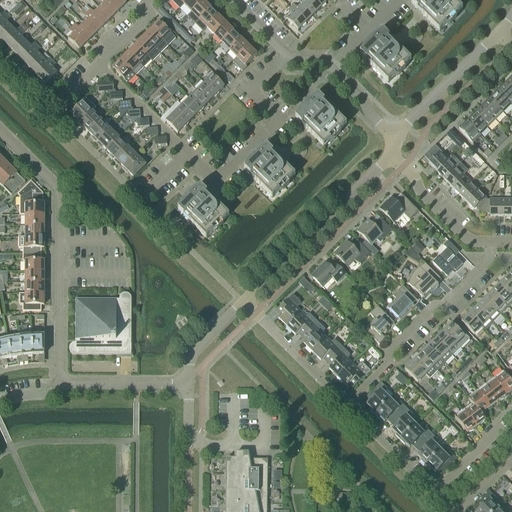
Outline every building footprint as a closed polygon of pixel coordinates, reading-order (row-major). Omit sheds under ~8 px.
[(55,10),(62,2),(59,0),(57,0),(51,6),(55,10)] [(110,20),(117,12),(105,0),(99,0),(103,4),(99,9),(110,20)] [(105,0),(117,12),(126,4),(121,0),(105,0)] [(184,5),(188,0),(172,0),(171,1),(179,9),(183,5),(184,5)] [(191,13),(203,1),(201,0),(188,0),(184,5),(191,13)] [(306,0),(302,4),(313,15),(321,8),(313,0),(306,0)] [(411,4),(414,7),(439,33),(462,10),(452,0),(413,0),(411,3),(411,4)] [(203,1),(191,13),(199,20),(210,9),(203,1)] [(25,8),(20,2),(15,7),(21,12),(25,8)] [(291,8),(306,23),(313,15),(302,4),(297,9),(294,5),(291,8)] [(62,8),(57,13),(61,17),(66,12),(62,8)] [(298,31),(306,23),(291,8),(288,11),(291,15),(286,20),(298,31)] [(102,28),(110,20),(99,9),(94,13),(90,9),(90,10),(87,12),(102,28)] [(202,32),(206,28),(218,16),(210,9),(199,20),(195,25),(202,32)] [(40,15),(45,19),(49,15),(45,10),(40,15)] [(95,35),(102,28),(87,12),(84,15),(88,19),(83,24),(95,35)] [(0,37),(10,27),(6,22),(10,19),(7,16),(0,22),(0,37)] [(214,36),(226,24),(218,16),(206,28),(214,36)] [(170,18),(167,22),(174,29),(181,22),(177,18),(174,22),(170,18)] [(151,30),(163,42),(167,47),(175,39),(171,34),(159,22),(151,30)] [(87,43),(95,35),(83,24),(79,29),(75,25),(72,28),(87,43)] [(222,43),(233,32),(226,24),(214,36),(222,43)] [(182,37),(185,34),(182,30),(178,26),(175,30),(182,37)] [(0,39),(7,46),(22,31),(19,28),(15,32),(10,27),(0,37),(0,39)] [(79,51),(87,43),(72,28),(69,31),(73,34),(68,39),(79,51)] [(143,38),(155,50),(160,55),(167,47),(163,42),(151,30),(143,38)] [(14,54),(26,42),(21,38),(25,34),(22,31),(7,46),(14,54)] [(229,51),(241,39),(233,32),(222,43),(229,51)] [(359,55),(373,69),(388,84),(411,61),(382,32),(382,33),(375,37),(369,42),(364,48),(360,54),(359,55)] [(136,46),(147,57),(151,61),(152,62),(160,55),(155,50),(143,38),(136,46)] [(237,59),(249,47),(241,39),(229,51),(237,59)] [(22,61),(37,46),(34,43),(30,47),(26,42),(14,54),(22,61)] [(30,69),(41,58),(36,53),(40,49),(37,46),(22,61),(30,69)] [(128,53),(143,69),(151,61),(147,57),(136,46),(128,53)] [(247,68),(245,66),(257,55),(249,47),(237,59),(233,63),(242,72),(247,68)] [(183,56),(180,60),(183,63),(193,53),(189,49),(183,55),(183,56)] [(120,61),(136,76),(143,69),(128,53),(120,61)] [(196,56),(186,66),(190,69),(192,71),(201,62),(196,56)] [(37,77),(52,62),(49,59),(45,62),(41,58),(30,69),(37,77)] [(127,84),(136,76),(120,61),(112,69),(127,84)] [(52,62),(37,77),(45,85),(56,73),(51,68),(55,64),(52,62)] [(220,75),(224,79),(230,85),(234,80),(228,74),(227,75),(224,72),(220,75)] [(204,84),(216,95),(224,87),(212,76),(204,84)] [(110,94),(115,93),(115,91),(113,91),(113,84),(101,85),(102,92),(106,92),(106,95),(108,96),(110,94)] [(197,91),(208,103),(216,95),(204,84),(197,91)] [(511,105),(511,103),(511,91),(505,84),(497,92),(511,105)] [(140,96),(145,101),(153,93),(149,90),(148,91),(147,90),(140,96)] [(189,99),(201,111),(208,103),(197,91),(189,99)] [(503,113),(511,105),(497,92),(490,100),(503,113)] [(115,93),(110,94),(111,101),(122,100),(122,93),(115,93)] [(295,119),(298,122),(323,148),(346,125),(318,97),(317,97),(310,101),(305,106),(300,112),(295,119)] [(74,122),(78,126),(92,112),(95,108),(86,99),(83,103),(82,102),(70,115),(76,120),(74,122)] [(193,118),(201,111),(189,99),(181,107),(193,118)] [(495,120),(503,113),(490,100),(482,107),(495,120)] [(120,110),(127,109),(127,111),(128,111),(131,111),(131,102),(119,103),(120,110)] [(193,118),(181,107),(177,103),(170,110),(185,126),(193,118)] [(488,128),(495,120),(482,107),(474,115),(488,128)] [(177,134),(185,126),(170,110),(160,120),(164,124),(166,122),(177,134)] [(131,111),(128,111),(128,119),(140,118),(139,111),(131,111)] [(92,112),(78,126),(81,130),(83,128),(88,133),(101,121),(92,112)] [(480,136),(488,128),(474,115),(467,122),(480,136)] [(149,127),(148,119),(140,120),(137,120),(137,128),(149,127)] [(101,121),(88,133),(94,138),(92,140),(95,144),(110,130),(101,121)] [(472,144),(480,136),(467,122),(459,130),(472,144)] [(146,137),(158,136),(157,128),(146,129),(146,137)] [(106,151),(118,139),(110,130),(95,144),(99,148),(101,146),(106,151)] [(499,139),(503,143),(507,139),(503,135),(499,139)] [(167,145),(166,137),(154,138),(155,146),(167,145)] [(113,162),(127,148),(118,139),(106,151),(111,156),(109,158),(113,162)] [(494,144),(498,148),(503,143),(499,139),(494,144)] [(243,170),(257,184),(272,199),(295,176),(266,147),(266,148),(259,152),(253,157),(248,163),(244,170),(243,170)] [(127,148),(113,162),(117,165),(119,163),(123,168),(122,170),(122,171),(136,156),(127,148)] [(488,150),(483,155),(487,159),(492,154),(488,150)] [(428,165),(436,173),(448,161),(440,153),(428,165)] [(3,154),(0,156),(0,185),(11,197),(25,183),(13,170),(16,167),(3,154)] [(136,156),(122,171),(126,174),(128,172),(133,178),(145,166),(136,156)] [(448,161),(436,173),(444,180),(456,168),(448,161)] [(463,176),(463,175),(467,172),(459,164),(456,168),(444,180),(451,188),(463,176)] [(459,195),(471,183),(463,176),(451,188),(459,195)] [(19,216),(25,216),(45,216),(45,211),(44,211),(44,205),(42,205),(42,199),(43,199),(43,194),(31,182),(17,195),(19,197),(19,216)] [(466,203),(478,191),(471,183),(459,195),(466,203)] [(229,217),(214,201),(200,188),(200,189),(194,192),(190,195),(185,200),(181,205),(178,210),(177,211),(206,239),(229,217)] [(475,208),(486,198),(478,191),(466,203),(474,211),(476,209),(475,208)] [(410,220),(418,212),(402,195),(395,202),(391,197),(388,199),(389,200),(379,209),(393,224),(403,214),(410,220)] [(500,217),(501,200),(489,200),(487,200),(486,199),(486,198),(475,208),(476,209),(481,214),(489,214),(489,217),(500,217)] [(511,217),(511,200),(501,200),(500,217),(511,217)] [(6,204),(0,206),(0,214),(9,210),(6,204)] [(45,221),(45,216),(25,216),(25,227),(44,227),(44,221),(45,221)] [(366,242),(371,246),(376,240),(380,244),(392,231),(379,218),(373,225),(368,221),(357,232),(366,242)] [(25,227),(25,238),(45,238),(45,233),(44,233),(44,227),(25,227)] [(18,249),(23,249),(23,255),(38,255),(38,249),(44,249),(44,242),(45,238),(25,238),(18,238),(18,249)] [(360,265),(371,255),(366,250),(362,246),(357,241),(351,247),(346,242),(334,254),(347,268),(354,261),(360,265)] [(440,255),(432,263),(447,277),(454,270),(455,272),(462,265),(455,257),(459,253),(448,241),(443,246),(446,250),(440,256),(440,255)] [(366,242),(362,246),(366,250),(371,246),(366,242)] [(418,243),(412,249),(417,255),(423,249),(418,243)] [(38,262),(38,255),(23,255),(22,262),(25,262),(25,273),(44,273),(44,268),(44,262),(38,262)] [(311,277),(322,288),(331,278),(336,283),(345,275),(336,266),(332,270),(325,263),(311,277)] [(410,279),(409,283),(408,284),(423,299),(432,290),(433,291),(438,286),(436,284),(440,279),(425,264),(423,266),(420,267),(416,270),(414,273),(412,276),(410,279)] [(44,277),(44,273),(25,273),(25,284),(44,284),(44,277)] [(511,281),(507,276),(500,284),(511,296),(511,281)] [(298,284),(303,289),(308,284),(303,279),(298,284)] [(43,290),(44,284),(25,284),(25,294),(44,295),(44,290),(43,290)] [(508,308),(511,304),(511,296),(500,284),(492,292),(505,304),(508,308)] [(408,293),(402,287),(392,296),(395,300),(387,308),(401,322),(412,310),(409,308),(412,305),(404,297),(408,293)] [(501,316),(508,308),(505,304),(492,292),(484,299),(497,312),(501,316)] [(44,295),(25,294),(19,294),(19,305),(22,305),(22,312),(38,312),(38,306),(43,306),(43,299),(44,299),(44,295)] [(75,300),(75,340),(75,344),(74,344),(73,344),(72,345),(71,345),(70,346),(70,347),(69,348),(69,349),(69,350),(69,351),(69,352),(70,353),(70,354),(71,354),(72,355),(73,355),(74,356),(75,356),(131,356),(131,300),(131,299),(131,298),(130,297),(130,296),(129,295),(128,295),(127,294),(126,294),(125,294),(124,294),(123,294),(122,295),(121,295),(120,296),(120,297),(119,298),(119,299),(119,300),(75,300)] [(286,327),(303,311),(302,311),(300,313),(296,308),(301,303),(293,295),(277,310),(282,314),(278,318),(286,327)] [(327,302),(323,298),(318,303),(322,307),(327,302)] [(493,323),(501,316),(497,312),(484,299),(477,307),(489,320),(493,323)] [(371,331),(368,334),(379,345),(385,339),(382,335),(394,323),(377,307),(369,315),(375,321),(369,327),(371,329),(370,330),(371,331)] [(485,331),(493,323),(489,320),(477,307),(469,314),(482,327),(485,331)] [(303,336),(317,322),(309,314),(307,315),(303,311),(286,327),(295,336),(299,332),(303,336)] [(485,331),(482,327),(469,314),(461,323),(474,335),(482,327),(485,331)] [(312,353),(326,339),(321,334),(325,330),(317,322),(303,336),(307,340),(303,344),(312,353)] [(456,345),(460,349),(470,340),(458,328),(457,329),(451,324),(443,332),(456,345)] [(452,357),(460,349),(456,345),(443,332),(435,340),(452,357)] [(33,356),(31,337),(31,334),(19,335),(19,338),(23,361),(28,360),(27,357),(33,356)] [(31,337),(33,356),(38,356),(38,360),(44,360),(44,336),(31,337)] [(17,362),(23,361),(19,338),(7,340),(11,359),(17,358),(17,362)] [(328,361),(342,348),(334,340),(330,343),(326,339),(312,353),(321,361),(324,357),(328,361)] [(6,360),(11,359),(7,340),(0,341),(0,358),(2,365),(7,364),(6,360)] [(445,364),(452,357),(435,340),(428,347),(445,364)] [(420,355),(433,368),(437,372),(445,364),(428,347),(420,355)] [(337,378),(351,364),(347,359),(350,356),(342,348),(328,361),(332,365),(328,369),(337,378)] [(412,362),(425,375),(429,379),(437,372),(433,368),(420,355),(412,362)] [(417,383),(425,375),(412,362),(404,370),(417,383)] [(350,383),(354,387),(370,371),(362,363),(356,369),(351,364),(337,378),(346,387),(350,383)] [(494,379),(506,395),(511,391),(511,380),(506,373),(505,374),(503,372),(494,379)] [(485,385),(497,402),(506,395),(494,379),(485,385)] [(374,415),(389,400),(383,393),(387,389),(380,383),(367,397),(370,401),(366,405),(370,409),(369,410),(374,415)] [(489,408),(497,402),(485,385),(476,391),(489,408)] [(432,402),(438,396),(442,392),(438,389),(435,392),(434,391),(427,397),(432,402)] [(480,415),(481,414),(489,408),(476,391),(467,398),(472,405),(472,404),(480,415)] [(392,422),(406,409),(400,402),(396,406),(389,400),(374,415),(379,420),(380,419),(384,423),(388,419),(392,422)] [(485,420),(481,414),(480,415),(472,404),(472,405),(464,411),(476,427),(485,420)] [(399,441),(415,425),(408,419),(412,415),(406,409),(392,422),(396,426),(392,431),(396,435),(394,436),(399,441)] [(467,434),(476,427),(464,411),(454,417),(467,434)] [(415,425),(399,441),(404,446),(405,444),(409,448),(414,444),(417,448),(431,434),(425,428),(421,432),(415,425)] [(420,461),(425,466),(440,451),(434,444),(438,440),(431,434),(417,448),(421,452),(417,456),(421,460),(420,461)] [(440,451),(425,466),(430,471),(431,470),(435,474),(439,470),(443,474),(457,460),(450,453),(447,457),(440,451)] [(226,459),(224,511),(266,511),(268,460),(249,460),(248,454),(235,454),(235,460),(226,459)] [(494,511),(498,509),(491,502),(495,498),(489,492),(475,506),(479,510),(476,511),(494,511)]
